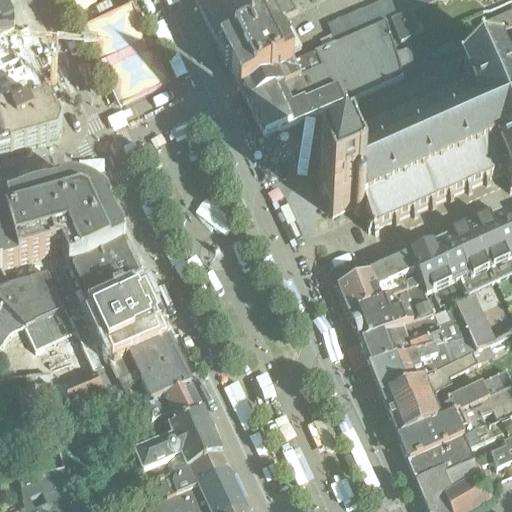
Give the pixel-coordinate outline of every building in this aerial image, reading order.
[(191,0),(199,15),(229,0),(191,0)] [(229,0),(199,15),(219,53),(284,22),(296,16),(288,0),(229,0)] [(332,38),(319,44),(324,54),(385,24),(386,26),(391,24),(410,16),(442,2),(440,0),(390,0),(391,1),(327,28),(332,38)] [(0,9),(0,8),(0,44),(14,39),(0,9)] [(511,15),(481,29),(487,43),(511,31),(511,15)] [(410,16),(391,24),(401,47),(420,39),(410,16)] [(284,22),(219,53),(240,94),(294,68),(305,63),(284,22)] [(267,97),(246,107),(249,112),(259,133),(264,141),(301,125),(343,107),(344,108),(403,81),(395,56),(386,26),(385,24),(324,54),(315,58),(322,71),(267,97)] [(29,32),(14,39),(27,67),(42,60),(29,32)] [(0,122),(1,123),(8,120),(11,122),(13,126),(47,111),(27,67),(14,39),(0,44),(0,122)] [(326,186),(318,189),(322,197),(330,213),(329,214),(332,221),(340,218),(340,217),(354,211),(353,213),(353,214),(354,215),(355,217),(356,218),(358,218),(359,218),(360,218),(361,218),(362,218),(363,216),(364,215),(371,231),(366,233),(368,237),(373,235),(375,239),(379,238),(376,233),(394,225),(396,230),(399,228),(397,224),(412,217),(414,222),(418,220),(415,215),(430,209),(432,214),(436,212),(434,207),(448,201),(450,206),(454,204),(452,199),(466,193),(468,197),(472,196),(470,191),(484,185),(486,189),(490,188),(488,183),(505,176),(511,190),(508,193),(510,197),(511,195),(511,50),(505,54),(504,52),(500,54),(498,50),(494,51),(496,56),(464,70),(462,65),(458,67),(460,72),(456,74),(457,78),(462,76),(469,91),(451,99),(449,94),(445,96),(447,101),(433,107),(431,102),(427,104),(429,109),(415,115),(413,110),(409,112),(411,117),(397,123),(395,119),(391,120),(393,125),(378,131),(376,127),(373,128),(375,133),(360,139),(358,135),(355,136),(357,141),(339,149),(337,144),(334,146),(336,150),(331,152),(333,156),(337,154),(345,173),(346,177),(342,179),(343,179),(326,187),(326,186)] [(410,52),(395,56),(403,81),(416,76),(410,52)] [(294,68),(240,94),(246,107),(267,97),(322,71),(315,58),(305,63),(294,68)] [(0,161),(55,146),(59,137),(47,111),(13,126),(11,122),(8,120),(1,123),(0,122),(0,161)] [(0,212),(0,270),(2,274),(61,257),(69,274),(88,269),(123,253),(116,236),(117,235),(114,230),(112,226),(104,230),(101,223),(109,219),(102,204),(74,191),(31,203),(0,212)] [(511,241),(501,218),(454,240),(472,279),(458,285),(465,300),(511,278),(511,241)] [(422,291),(421,291),(425,301),(458,285),(472,279),(454,240),(440,246),(443,253),(430,259),(439,280),(421,288),(422,291)] [(440,246),(408,261),(411,268),(421,288),(439,280),(430,259),(443,253),(440,246)] [(0,308),(2,311),(21,329),(26,333),(35,329),(64,316),(68,325),(74,322),(76,326),(85,321),(87,326),(144,298),(126,258),(123,253),(88,269),(69,274),(10,291),(2,274),(0,270),(0,308)] [(411,268),(408,261),(358,283),(338,292),(343,305),(349,319),(421,291),(422,291),(421,288),(411,268)] [(421,291),(349,319),(361,349),(434,323),(425,301),(421,291)] [(64,316),(35,329),(43,345),(47,343),(54,358),(58,357),(63,368),(70,365),(73,371),(86,367),(89,371),(106,365),(108,372),(167,347),(144,298),(87,326),(85,321),(76,326),(74,322),(68,325),(64,316)] [(434,323),(361,349),(369,372),(406,359),(469,340),(477,356),(490,350),(495,347),(475,303),(434,323)] [(0,313),(0,352),(10,343),(7,342),(21,329),(2,311),(0,313)] [(406,359),(369,372),(381,402),(477,356),(469,340),(406,359)] [(68,412),(67,414),(79,413),(109,411),(135,409),(146,411),(190,394),(188,390),(183,393),(179,391),(180,389),(186,386),(171,354),(164,357),(163,357),(163,353),(169,350),(167,347),(108,372),(68,389),(68,412)] [(490,350),(477,356),(381,402),(388,419),(398,444),(511,392),(511,388),(506,376),(450,403),(453,408),(438,415),(431,399),(452,389),(449,383),(495,361),(490,350)] [(511,392),(398,444),(408,468),(486,434),(481,422),(493,417),(498,429),(509,424),(511,423),(511,392)] [(172,438),(133,456),(141,474),(182,455),(189,472),(222,457),(202,413),(168,428),(172,438)] [(511,430),(509,424),(498,429),(486,434),(408,468),(416,487),(444,475),(446,480),(474,468),(468,456),(502,441),(505,449),(511,445),(511,430)] [(511,445),(505,449),(503,449),(505,454),(474,468),(446,480),(444,475),(416,487),(426,511),(489,511),(492,510),(479,483),(486,481),(482,472),(493,467),(496,476),(511,469),(511,445)] [(189,472),(197,490),(230,475),(222,457),(189,472)] [(46,506),(31,511),(77,511),(60,475),(34,477),(46,506)] [(197,490),(207,511),(236,511),(246,508),(230,475),(197,490)]
